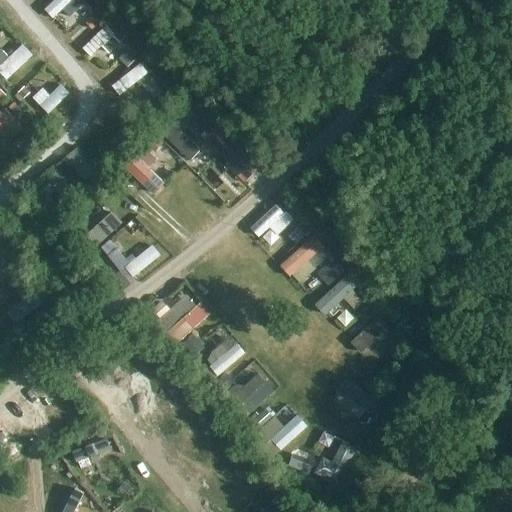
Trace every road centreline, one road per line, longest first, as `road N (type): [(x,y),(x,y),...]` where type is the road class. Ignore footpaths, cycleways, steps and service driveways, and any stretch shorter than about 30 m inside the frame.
road 1 (track): [(456,0),(396,69),(260,196),(0,397)]
road 2 (unclassified): [(395,511),(511,281)]
road 3 (track): [(14,0),(79,67),(82,112),(67,132)]
road 4 (track): [(108,316),(4,202)]
